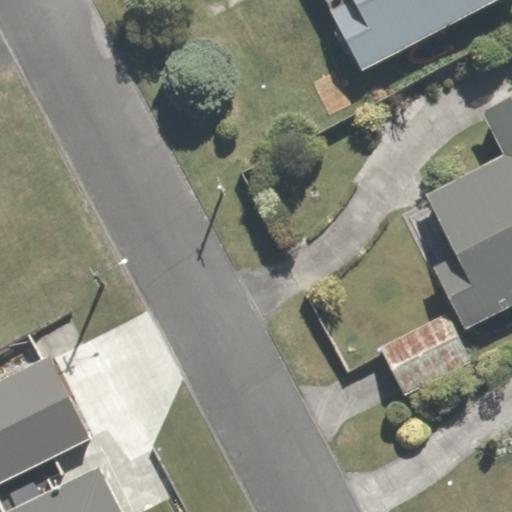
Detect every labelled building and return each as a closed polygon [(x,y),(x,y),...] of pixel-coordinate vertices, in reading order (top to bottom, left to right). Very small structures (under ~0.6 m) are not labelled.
[(321,0),(356,68),(490,0),(321,0)] [(511,93),(472,113),(492,152),(414,191),(444,252),(427,261),(458,324),(511,296),(511,93)] [(441,311),(376,348),(403,395),(468,359),(441,311)] [(8,478),(94,434),(51,348),(14,367),(3,345),(0,346),(0,496),(14,490),(8,478)] [(117,511),(94,468),(9,511),(117,511)]
